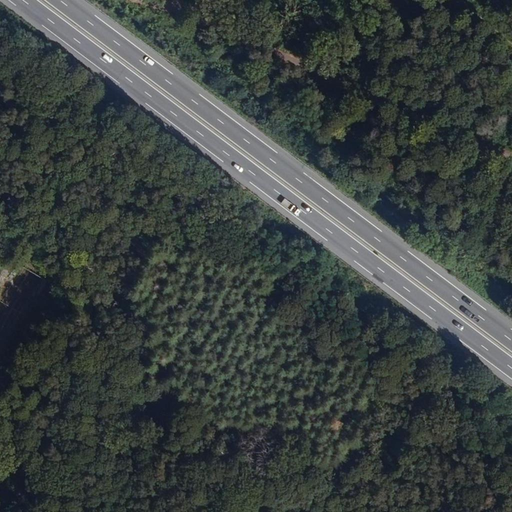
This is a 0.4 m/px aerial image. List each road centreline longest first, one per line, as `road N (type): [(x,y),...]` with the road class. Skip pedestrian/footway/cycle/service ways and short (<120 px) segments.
road 1 (motorway): [(21,0),(511,370)]
road 2 (motorway): [(511,339),(60,0)]
road 3 (track): [(511,157),(137,0)]
road 4 (unknown): [(80,278),(167,470),(237,511)]
road 5 (unknown): [(44,76),(64,126),(58,184),(80,278)]
